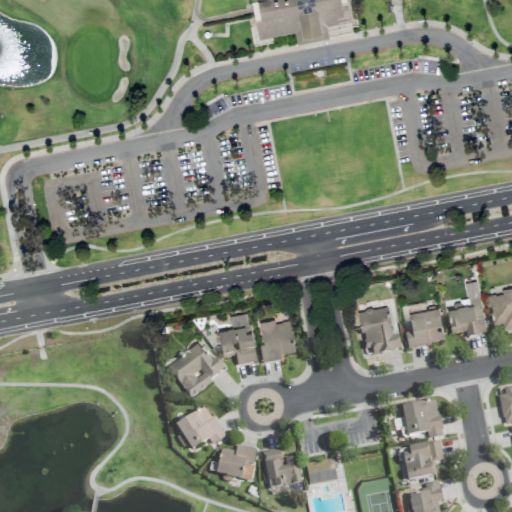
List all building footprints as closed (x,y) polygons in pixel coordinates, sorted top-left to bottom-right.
[(249,0),(346,0),(350,20),(325,25),(327,37),(296,43),(294,32),(270,37),(271,42),(252,46),(249,26),(254,25),(253,18),(249,0)] [(450,335),(464,333),(465,338),(484,335),(476,281),(464,282),(467,305),(446,308),(450,335)] [(511,287),(501,289),(501,294),(486,296),(491,328),(502,326),(502,332),(511,330),(511,287)] [(357,311),(365,356),(400,350),(398,335),(391,336),(387,306),(357,311)] [(408,312),(410,333),(405,334),(407,348),(443,343),(438,308),(408,312)] [(258,322),(273,319),(274,324),(288,321),(295,354),(280,357),(281,361),(261,365),(259,350),(263,349),(258,322)] [(250,332),(256,363),(237,367),(235,357),(222,360),(217,331),(244,325),(245,333),(250,332)] [(216,358),(224,368),(218,373),(219,374),(209,381),(211,383),(190,398),(168,369),(189,353),(186,349),(196,342),(211,362),(216,358)] [(503,425),(511,423),(511,387),(502,389),(503,396),(498,397),(503,425)] [(402,406),(405,437),(426,435),(427,440),(441,438),(437,402),(402,406)] [(214,420),(226,438),(212,447),(208,441),(191,452),(188,447),(183,450),(176,440),(181,437),(177,436),(174,431),(175,427),(204,408),(212,421),(214,420)] [(401,450),(406,481),(434,477),(432,462),(442,460),(440,444),(401,450)] [(252,468),(255,451),(236,447),(235,453),(220,451),(217,466),(210,465),(208,474),(222,477),(222,481),(231,482),(231,480),(250,483),(253,468),(252,468)] [(281,449),(282,458),(296,456),(301,485),(269,491),(262,453),(281,449)] [(332,460),(336,481),(309,486),(305,465),(332,460)]
